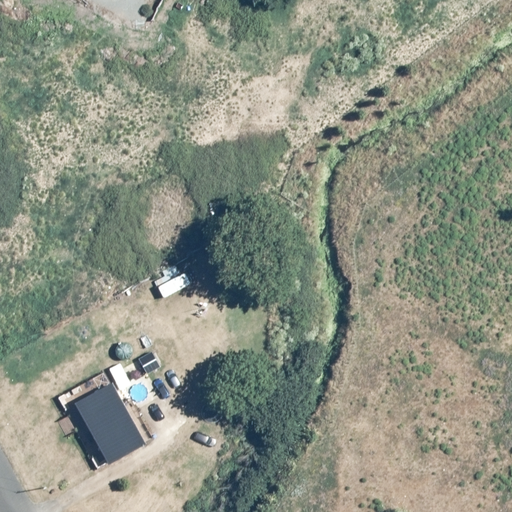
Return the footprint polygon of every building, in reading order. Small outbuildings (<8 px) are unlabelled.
[(88,0),(86,6),(138,32),(152,3),(144,0),(88,0)] [(186,269),(156,283),(164,300),(194,287),(186,269)] [(153,334),(150,327),(158,324),(148,301),(137,306),(123,313),(136,342),(153,334)] [(147,381),(141,369),(122,379),(119,373),(68,399),(76,414),(68,418),(77,437),(156,397),(147,381)] [(177,393),(168,373),(153,380),(162,399),(177,393)]
